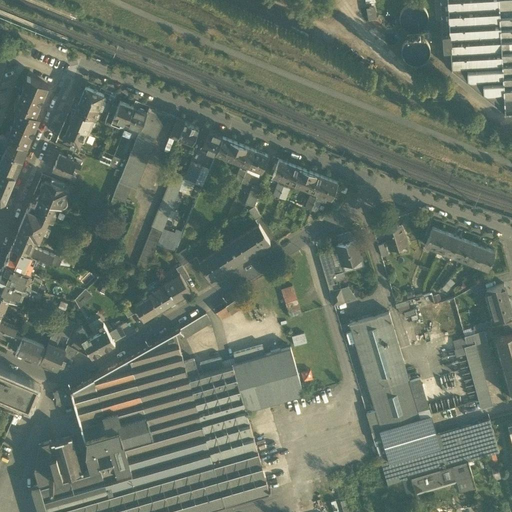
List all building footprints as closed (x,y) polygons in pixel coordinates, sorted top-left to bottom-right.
[(511,0),(439,0),(442,58),(444,64),(503,111),(511,110),(511,0)] [(397,16),(397,21),(399,27),(402,31),(408,33),(413,33),(419,31),(423,28),(425,22),(425,17),(423,12),(419,7),(414,5),(409,5),(403,7),(399,11),(397,16)] [(364,10),(366,19),(374,18),(373,8),(371,7),(366,8),(364,10)] [(384,29),(386,30),(390,30),(393,28),(395,26),(396,23),(396,20),(395,19),(394,17),(392,15),(389,14),(386,15),(383,16),(381,18),(380,21),(381,24),(382,26),(384,29)] [(381,39),(381,42),(383,45),(385,46),(388,47),(391,47),(393,46),(395,43),(396,40),(396,37),(394,35),(392,33),(389,32),(386,32),(384,34),(382,36),(381,39)] [(398,48),(398,54),(401,59),(405,63),(411,65),(417,64),(422,62),(426,57),(428,52),(427,46),(425,41),(420,37),(415,35),(409,35),(403,38),(399,42),(398,48)] [(11,126),(6,137),(9,138),(27,146),(40,116),(36,114),(48,84),(31,77),(30,77),(27,76),(22,86),(26,88),(22,96),(19,94),(14,105),(18,107),(14,117),(18,119),(14,127),(11,126)] [(85,86),(80,100),(98,107),(103,95),(104,94),(85,86)] [(106,89),(104,94),(103,95),(114,99),(116,93),(106,89)] [(80,100),(75,110),(93,118),(98,107),(80,100)] [(122,121),(126,123),(133,106),(120,101),(117,107),(111,123),(119,126),(122,121)] [(105,122),(110,125),(111,123),(117,107),(112,105),(104,122),(105,122)] [(146,112),(133,106),(126,123),(140,128),(144,117),(146,112)] [(146,112),(144,117),(160,123),(163,124),(165,120),(168,114),(149,106),(146,112)] [(71,122),(70,123),(87,131),(88,131),(91,125),(93,126),(95,121),(93,120),(93,118),(75,110),(73,116),(71,117),(70,120),(71,122)] [(140,128),(138,132),(154,139),(160,123),(144,117),(140,128)] [(170,136),(177,139),(184,120),(177,118),(170,136)] [(198,126),(184,120),(177,139),(180,140),(180,138),(192,142),(198,126)] [(83,141),(87,131),(70,123),(65,135),(63,135),(62,138),(63,140),(66,141),(67,140),(71,142),(70,144),(75,147),(76,144),(79,145),(81,140),(83,141)] [(203,147),(216,152),(222,136),(209,130),(203,147)] [(120,177),(119,181),(131,185),(135,187),(154,139),(138,132),(127,161),(123,171),(120,177)] [(89,134),(86,142),(92,144),(95,137),(89,134)] [(0,149),(4,150),(9,138),(6,137),(0,135),(0,143),(2,144),(0,149)] [(254,149),(222,136),(216,152),(248,165),(254,149)] [(27,146),(9,138),(4,150),(22,158),(27,146)] [(267,154),(254,149),(248,165),(261,171),(267,154)] [(4,150),(0,160),(0,167),(3,169),(15,174),(22,158),(4,150)] [(69,176),(72,166),(75,161),(73,160),(59,154),(53,169),(69,176)] [(99,161),(109,165),(112,159),(101,155),(99,161)] [(116,168),(123,171),(127,161),(113,155),(112,159),(109,165),(116,168)] [(272,175),(285,180),(292,164),(278,159),(272,175)] [(190,161),(185,175),(184,177),(195,182),(202,165),(190,161)] [(324,176),(292,164),(285,180),(317,192),(324,176)] [(195,182),(195,183),(202,186),(209,168),(202,165),(195,182)] [(246,171),(251,173),(259,176),(261,171),(248,165),(246,171)] [(123,171),(116,168),(113,174),(120,177),(123,171)] [(235,179),(241,181),(246,171),(240,168),(235,179)] [(0,175),(0,200),(0,201),(4,199),(15,174),(3,169),(0,175)] [(151,227),(152,227),(162,231),(163,228),(167,219),(171,209),(175,198),(179,190),(184,177),(185,175),(174,170),(151,227)] [(251,173),(246,171),(241,181),(247,184),(251,173)] [(337,181),(324,176),(317,192),(327,196),(331,197),(337,181)] [(195,183),(195,182),(184,177),(179,190),(190,195),(195,183)] [(52,178),(50,183),(62,188),(64,183),(52,178)] [(41,188),(38,196),(55,204),(63,207),(64,206),(66,205),(67,204),(67,201),(67,200),(66,198),(64,197),(67,190),(62,188),(50,183),(45,180),(44,182),(41,182),(40,186),(41,188)] [(125,201),(131,185),(119,181),(113,197),(125,201)] [(273,194),(279,196),(283,185),(277,183),(273,194)] [(289,188),(283,185),(279,196),(285,199),(289,188)] [(245,203),(254,206),(260,189),(252,186),(245,203)] [(315,198),(321,200),(325,202),(327,196),(317,192),(315,198)] [(30,203),(28,208),(48,217),(53,219),(56,211),(52,210),(55,204),(38,196),(37,197),(36,198),(35,200),(34,201),(35,203),(34,204),(30,203)] [(305,206),(311,209),(315,198),(309,196),(305,206)] [(181,201),(175,198),(171,209),(177,212),(181,201)] [(311,209),(317,211),(321,200),(315,198),(311,209)] [(261,216),(254,206),(249,209),(255,219),(261,216)] [(27,208),(18,230),(36,237),(38,238),(48,217),(28,208),(27,208)] [(173,221),(177,212),(171,209),(167,219),(173,221)] [(199,262),(210,279),(269,241),(259,224),(199,262)] [(384,230),(390,249),(407,244),(404,235),(402,235),(399,225),(384,230)] [(445,231),(432,226),(425,245),(438,250),(445,231)] [(160,237),(162,231),(152,227),(150,232),(160,237)] [(174,232),(163,228),(162,231),(160,237),(158,242),(156,245),(175,252),(184,232),(176,229),(174,232)] [(12,244),(29,252),(31,248),(36,237),(18,230),(12,244)] [(88,234),(80,230),(77,238),(84,241),(88,234)] [(457,236),(445,231),(438,250),(450,254),(457,236)] [(158,242),(160,237),(150,232),(147,238),(158,242)] [(470,241),(457,236),(450,254),(462,259),(470,241)] [(156,245),(158,242),(147,238),(145,243),(156,247),(156,245)] [(342,264),(344,271),(345,270),(363,265),(362,258),(356,238),(335,245),(337,249),(341,265),(342,264)] [(482,246),(470,241),(462,259),(475,264),(482,246)] [(61,253),(72,258),(77,247),(58,242),(55,250),(61,253)] [(153,252),(156,247),(145,243),(143,248),(153,252)] [(378,245),(382,257),(389,255),(386,243),(378,245)] [(12,244),(5,260),(29,271),(33,262),(36,255),(29,252),(12,244)] [(495,251),(482,246),(475,264),(487,269),(495,251)] [(33,250),(31,248),(29,252),(36,255),(39,256),(51,261),(53,255),(35,247),(33,250)] [(151,258),(153,252),(143,248),(141,254),(151,258)] [(181,262),(182,264),(182,265),(193,258),(187,248),(176,255),(181,262)] [(337,249),(331,250),(337,266),(324,270),(330,292),(334,290),(332,284),(334,284),(334,281),(344,278),(346,274),(345,270),(344,271),(342,264),(341,265),(337,249)] [(319,254),(324,270),(337,266),(331,250),(319,254)] [(62,257),(60,263),(69,266),(73,258),(72,258),(61,253),(60,256),(62,257)] [(53,255),(51,261),(60,263),(62,257),(60,256),(54,254),(53,255)] [(149,263),(151,258),(141,254),(139,259),(149,263)] [(147,268),(149,263),(139,259),(137,264),(147,268)] [(0,272),(0,273),(29,286),(31,281),(30,281),(27,280),(26,277),(29,271),(5,260),(0,272)] [(189,276),(182,265),(182,264),(179,265),(176,267),(179,273),(180,272),(184,279),(189,276)] [(164,282),(165,283),(174,299),(190,290),(184,279),(180,272),(179,273),(164,282)] [(0,273),(0,289),(9,294),(17,298),(20,291),(23,290),(26,291),(27,291),(29,286),(0,273)] [(110,287),(104,276),(96,289),(105,295),(110,287)] [(34,279),(30,281),(31,281),(29,286),(37,290),(41,282),(34,279)] [(447,290),(452,283),(447,280),(442,287),(447,290)] [(470,288),(474,294),(482,290),(484,289),(480,282),(470,288)] [(174,300),(174,299),(165,283),(149,293),(150,296),(158,309),(174,300)] [(486,288),(495,319),(511,314),(511,312),(504,283),(486,288)] [(301,313),(292,285),(280,289),(290,317),(301,313)] [(37,290),(29,286),(27,291),(26,291),(27,295),(34,298),(37,290)] [(348,286),(340,288),(344,301),(356,297),(348,286)] [(330,292),(333,304),(344,301),(340,288),(334,290),(330,292)] [(0,308),(3,310),(4,307),(9,294),(0,289),(0,308)] [(86,289),(75,300),(79,308),(92,295),(86,289)] [(407,300),(415,297),(414,290),(406,292),(407,300)] [(485,295),(482,290),(474,294),(473,295),(476,300),(485,295)] [(432,295),(434,303),(441,301),(439,293),(432,295)] [(214,307),(221,318),(241,305),(235,294),(214,307)] [(11,296),(8,302),(16,305),(18,300),(11,296)] [(143,319),(158,309),(150,296),(135,305),(143,319)] [(63,312),(65,310),(68,303),(60,300),(57,309),(63,312)] [(122,307),(127,316),(133,313),(127,304),(122,307)] [(397,307),(399,312),(409,309),(407,304),(397,307)] [(3,310),(16,315),(18,312),(19,310),(8,306),(4,308),(4,307),(3,310)] [(403,312),(405,317),(416,314),(415,308),(403,312)] [(30,314),(19,310),(18,312),(22,313),(20,317),(27,320),(30,314)] [(349,323),(352,333),(391,321),(388,311),(349,323)] [(184,335),(185,337),(210,321),(205,313),(179,328),(183,336),(184,335)] [(53,331),(48,342),(56,346),(61,333),(69,336),(75,322),(60,315),(53,331)] [(88,323),(94,334),(99,331),(96,326),(103,322),(100,316),(88,323)] [(13,326),(0,320),(0,326),(15,332),(17,327),(13,325),(13,326)] [(352,333),(376,410),(381,429),(420,417),(418,409),(409,380),(391,321),(352,333)] [(479,325),(481,331),(484,330),(493,328),(491,321),(479,325)] [(96,326),(99,331),(106,327),(103,322),(96,326)] [(511,322),(502,325),(505,335),(511,332),(511,322)] [(76,328),(83,340),(87,338),(86,336),(88,335),(84,328),(82,330),(79,325),(76,328)] [(109,331),(115,341),(126,335),(120,325),(109,331)] [(473,329),(475,333),(481,331),(479,325),(473,326),(473,329)] [(0,334),(9,338),(19,342),(22,335),(15,332),(0,326),(0,334)] [(109,331),(106,327),(99,331),(94,334),(103,349),(115,342),(115,341),(109,331)] [(463,329),(464,336),(473,333),(475,333),(473,329),(471,329),(470,327),(463,329)] [(487,340),(484,330),(481,331),(475,333),(473,333),(474,339),(475,343),(475,344),(487,340)] [(206,511),(270,494),(246,410),(232,364),(223,366),(203,372),(198,373),(188,376),(184,361),(175,331),(71,389),(74,403),(86,443),(85,453),(90,469),(82,471),(71,434),(38,443),(38,444),(34,468),(38,479),(39,483),(36,484),(32,485),(32,487),(38,511),(206,511)] [(503,361),(505,369),(511,367),(511,332),(505,335),(496,337),(498,346),(500,346),(504,360),(503,361)] [(292,336),(294,346),(307,343),(304,333),(292,336)] [(92,355),(103,349),(94,334),(87,338),(83,340),(92,355)] [(44,345),(22,335),(19,342),(15,350),(38,359),(44,345)] [(79,349),(84,343),(77,337),(72,343),(79,349)] [(452,340),(455,349),(464,346),(475,343),(474,339),(466,341),(464,337),(452,340)] [(6,346),(15,350),(19,342),(9,338),(6,346)] [(64,349),(56,346),(48,342),(41,360),(57,367),(63,353),(65,349),(64,349)] [(464,347),(472,378),(483,375),(475,343),(464,347)] [(67,356),(70,358),(72,354),(74,355),(77,350),(70,346),(67,344),(64,349),(65,349),(63,353),(66,355),(67,356)] [(234,356),(236,362),(265,354),(262,344),(233,353),(234,356)] [(466,353),(464,346),(455,349),(457,356),(466,353)] [(236,362),(232,364),(246,410),(304,394),(290,347),(236,362)] [(234,356),(221,360),(223,366),(232,364),(236,362),(234,356)] [(200,363),(203,372),(223,366),(221,360),(220,357),(200,363)] [(194,358),(184,361),(188,376),(198,373),(194,358)] [(0,385),(29,398),(35,386),(0,370),(0,385)] [(492,406),(483,375),(472,378),(481,409),(492,406)] [(420,376),(409,380),(418,409),(429,405),(420,376)] [(0,385),(0,395),(29,407),(38,387),(35,386),(29,398),(0,385)] [(73,404),(74,403),(71,389),(58,389),(56,397),(56,404),(73,404)] [(431,414),(429,405),(418,409),(420,417),(430,414),(431,414)] [(380,429),(381,429),(376,410),(366,413),(372,432),(380,429)] [(381,429),(380,429),(389,461),(439,446),(436,434),(433,425),(430,414),(420,417),(381,429)] [(490,419),(436,434),(439,446),(446,466),(468,460),(499,451),(490,419)] [(439,446),(389,461),(380,429),(372,432),(387,484),(411,477),(437,469),(446,466),(439,446)] [(4,438),(0,447),(0,466),(9,470),(15,457),(20,445),(4,438)] [(472,473),(468,460),(446,466),(437,469),(441,483),(456,478),(472,473)] [(411,477),(414,490),(441,483),(437,469),(411,477)] [(475,485),(472,473),(456,478),(460,490),(475,485)] [(411,491),(412,494),(415,493),(410,477),(403,479),(406,492),(411,491)] [(335,499),(330,501),(333,511),(338,510),(335,499)]
